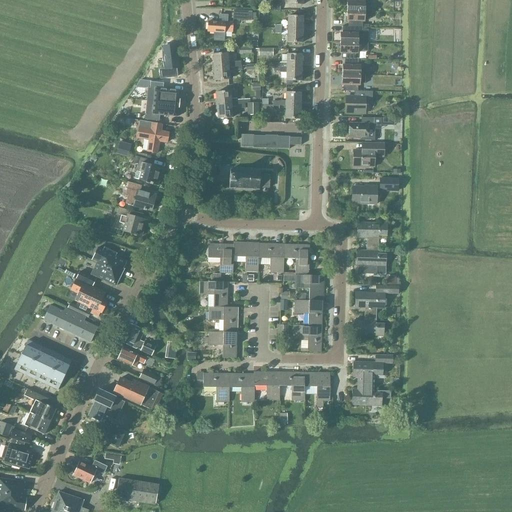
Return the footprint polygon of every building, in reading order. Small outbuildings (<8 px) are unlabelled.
[(346,12),(365,12),(370,12),(370,0),(348,0),(348,2),(347,2),(346,12)] [(232,20),(250,20),(250,12),(232,11),(232,20)] [(347,28),(356,28),(362,28),(362,22),(364,22),(364,20),(369,20),(370,19),(370,12),(365,12),(346,12),(346,22),(348,22),(347,28)] [(287,30),(301,30),(302,17),(287,17),(287,30)] [(206,32),(223,33),(223,30),(231,30),(232,23),(207,22),(206,32)] [(339,44),(366,44),(366,28),(362,28),(356,28),(347,28),(342,27),(341,34),(340,34),(339,44)] [(286,43),(301,43),(301,30),(287,30),(282,30),(282,37),(286,37),(286,43)] [(341,59),(344,59),(355,60),(355,54),(357,54),(357,52),(366,52),(366,44),(339,44),(339,54),(341,54),(341,59)] [(163,53),(165,70),(159,71),(160,79),(177,77),(176,69),(177,69),(175,46),(163,47),(163,53)] [(212,55),(213,68),(227,67),(226,54),(212,55)] [(274,67),(300,68),(301,55),(286,54),(286,63),(274,63),(274,67)] [(344,59),(342,75),(342,76),(360,76),(360,66),(358,66),(358,60),(355,60),(344,59)] [(213,68),(214,81),(228,80),(227,67),(213,68)] [(285,81),(300,81),(300,68),(274,67),(274,72),(279,72),(279,73),(285,73),(285,81)] [(343,91),(357,92),(358,86),(359,86),(359,84),(364,84),(364,76),(360,76),(342,76),(341,85),(343,85),(343,91)] [(155,89),(154,101),(178,104),(178,101),(179,101),(179,100),(180,92),(180,91),(179,91),(156,89),(156,88),(155,88),(155,89)] [(215,93),(216,106),(242,104),(242,99),(236,100),(236,98),(230,99),(229,92),(215,93)] [(345,113),(364,114),(364,104),(371,104),(372,92),(357,92),(357,97),(346,97),(345,113)] [(278,101),(278,102),(278,106),(284,106),(299,107),(300,93),(285,93),(285,101),(278,101)] [(177,117),(178,104),(154,101),(152,115),(177,117)] [(231,110),(237,110),(237,109),(242,108),(242,104),(216,106),(217,119),(231,118),(231,110)] [(246,104),(246,116),(257,116),(257,104),(246,104)] [(284,119),(299,120),(299,107),(284,106),(284,119)] [(361,140),(374,141),(374,137),(374,129),(377,129),(381,126),(381,118),(361,118),(361,124),(349,124),(349,137),(361,137),(361,140)] [(167,134),(160,133),(161,125),(151,124),(139,122),(136,139),(148,141),(146,153),(156,155),(158,143),(166,144),(167,134)] [(116,154),(128,157),(131,144),(120,141),(116,154)] [(353,166),(373,167),(374,157),(383,157),(383,144),(365,144),(365,151),(353,150),(353,166)] [(141,182),(157,187),(161,171),(145,166),(147,161),(134,158),(132,164),(137,166),(135,173),(143,175),(141,182)] [(230,169),(229,188),(230,188),(230,187),(234,187),(234,189),(235,187),(239,188),(239,189),(239,188),(244,188),(244,189),(244,188),(249,188),(248,189),(249,189),(249,188),(253,188),(253,190),(254,190),(254,188),(258,189),(258,190),(259,190),(259,187),(269,188),(269,175),(260,174),(260,171),(259,171),(259,173),(255,172),(255,171),(254,171),(254,172),(250,172),(250,171),(249,172),(245,172),(245,170),(245,172),(240,171),(240,170),(240,171),(235,171),(236,170),(235,170),(235,171),(231,171),(231,170),(230,169)] [(379,189),(392,189),(392,181),(380,180),(379,189)] [(126,196),(124,205),(150,212),(155,197),(139,192),(140,188),(127,184),(124,196),(126,196)] [(352,204),(376,205),(377,187),(368,187),(368,188),(352,188),(352,204)] [(129,217),(131,212),(118,209),(116,216),(121,217),(119,224),(124,226),(122,233),(140,237),(145,222),(129,217)] [(365,245),(377,246),(378,238),(386,238),(386,224),(356,224),(356,239),(365,239),(365,245)] [(244,272),(257,273),(258,258),(258,244),(232,244),(232,245),(232,258),(244,258),(244,272)] [(269,273),(283,273),(283,259),(283,245),(258,244),(258,258),(270,259),(269,273)] [(218,273),(232,274),(232,258),(232,245),(207,245),(207,259),(218,259),(218,273)] [(295,274),(308,274),(309,246),(283,245),(283,259),(295,259),(295,274)] [(355,267),(385,268),(385,255),(377,255),(377,246),(365,245),(365,251),(356,251),(355,267)] [(95,250),(90,262),(95,265),(95,264),(120,275),(122,270),(121,270),(124,262),(113,258),(114,255),(102,249),(100,252),(95,250)] [(95,265),(89,276),(114,288),(120,275),(95,264),(95,265)] [(80,273),(77,279),(86,284),(89,277),(80,273)] [(308,302),(322,302),(323,277),(295,276),(294,289),(309,290),(308,302)] [(78,280),(72,291),(78,294),(75,301),(81,304),(80,308),(85,310),(87,307),(92,309),(90,313),(98,317),(100,313),(101,314),(107,302),(94,295),(97,289),(91,287),(78,280)] [(214,296),(213,308),(213,309),(227,309),(228,283),(199,283),(199,296),(214,296)] [(363,316),(375,316),(375,307),(384,307),(384,294),(398,295),(398,287),(375,287),(375,294),(354,294),(354,310),(364,310),(363,316)] [(308,315),(308,327),(321,327),(322,302),(308,302),(294,301),(293,314),(308,315)] [(50,306),(43,320),(90,342),(97,328),(84,321),(86,318),(65,308),(63,312),(50,306)] [(209,308),(208,322),(223,322),(222,334),(236,334),(237,309),(227,309),(213,309),(213,308),(209,308)] [(132,319),(140,323),(142,318),(134,314),(132,319)] [(353,337),(383,338),(383,325),(375,325),(375,316),(363,316),(363,321),(354,321),(353,337)] [(140,352),(151,357),(155,348),(144,343),(144,344),(139,342),(143,332),(129,325),(121,343),(135,350),(136,349),(140,352)] [(308,327),(293,326),(293,340),(307,340),(307,352),(321,353),(321,327),(308,327)] [(208,333),(208,347),(222,347),(222,359),(236,360),(236,334),(222,334),(208,333)] [(71,361),(28,340),(21,355),(14,370),(26,375),(46,385),(56,390),(58,390),(71,361)] [(117,360),(131,367),(133,361),(135,362),(136,361),(143,364),(145,360),(122,349),(117,360)] [(374,364),(382,364),(393,364),(393,357),(374,356),(374,364)] [(352,363),(352,379),(362,379),(361,385),(373,385),(373,377),(382,377),(382,364),(374,364),(352,363)] [(140,379),(155,385),(158,378),(143,371),(140,379)] [(279,373),(253,373),(253,375),(254,387),(266,387),(266,401),(279,401),(279,387),(279,373)] [(304,373),(279,373),(279,387),(291,387),(291,401),(291,402),(304,401),(304,394),(304,387),(304,373)] [(329,402),(329,374),(304,373),(304,387),(304,394),(316,395),(316,406),(322,406),(321,402),(329,402)] [(203,384),(196,384),(196,389),(203,389),(215,389),(215,403),(228,403),(229,389),(228,375),(218,375),(203,375),(203,384)] [(246,375),(228,375),(229,389),(240,389),(241,403),(253,403),(254,387),(253,375),(246,375)] [(119,380),(113,394),(140,407),(153,414),(162,396),(148,389),(133,382),(131,386),(119,380)] [(351,391),(351,407),(381,408),(381,399),(389,399),(389,392),(373,392),(373,385),(361,385),(361,391),(351,391)] [(29,413),(49,422),(55,409),(48,406),(50,400),(27,389),(24,395),(33,399),(31,404),(33,405),(29,413)] [(95,401),(88,416),(100,421),(100,420),(102,421),(100,427),(98,426),(93,436),(118,447),(125,433),(113,428),(116,422),(116,421),(114,420),(119,409),(121,410),(124,402),(99,390),(94,401),(95,401)] [(23,425),(43,435),(49,422),(29,413),(23,425)] [(0,422),(0,434),(7,437),(11,426),(0,422)] [(18,468),(19,467),(27,469),(32,453),(21,450),(24,443),(28,444),(30,436),(12,430),(9,438),(11,439),(8,445),(7,448),(4,447),(0,458),(4,459),(3,462),(11,464),(11,466),(18,468)] [(72,475),(89,483),(95,469),(101,473),(104,466),(93,461),(90,467),(78,462),(72,475)] [(24,490),(25,482),(0,478),(0,507),(25,511),(26,499),(24,498),(25,490),(24,490)] [(115,500),(155,505),(158,486),(118,480),(115,500)] [(51,511),(87,511),(88,511),(80,508),(83,501),(58,493),(51,511)]
